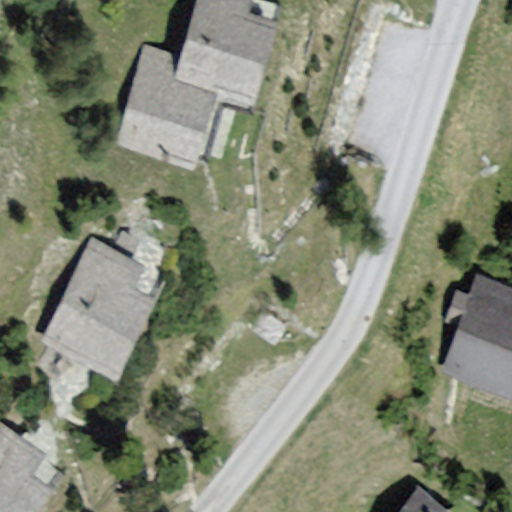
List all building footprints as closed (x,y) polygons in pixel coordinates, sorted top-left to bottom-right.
[(204,0),(186,63),(148,51),(120,143),(197,166),(219,91),(247,100),(275,6),(255,0),(204,0)] [(134,272),(92,251),(48,340),(113,373),(149,303),(124,291),(134,272)] [(511,291),(479,282),(451,373),(511,391),(511,291)] [(50,511),(77,465),(0,422),(0,511),(50,511)] [(450,511),(419,488),(401,511),(450,511)]
